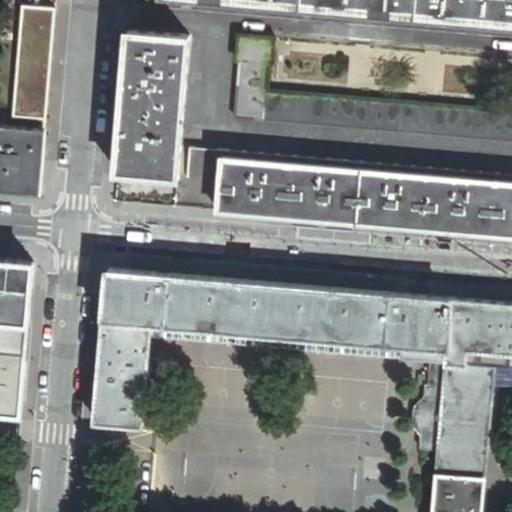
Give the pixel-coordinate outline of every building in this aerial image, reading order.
[(511,0),(304,0),(511,17),(511,0)] [(14,118),(47,121),(56,9),(24,6),(14,118)] [(191,36),(130,31),(118,172),(179,177),(191,36)] [(240,60),(270,62),(272,62),(274,39),(240,36),(238,60),(240,60)] [(511,111),(268,91),(270,62),(240,60),(235,118),(511,141),(511,111)] [(0,192),(40,195),(46,130),(0,126),(0,192)] [(511,182),(224,158),(219,211),(371,224),(511,235),(511,182)] [(0,413),(21,415),(34,263),(0,260),(0,413)] [(144,426),(151,337),(431,361),(429,375),(418,374),(416,387),(425,388),(424,396),(414,409),(413,425),(421,436),(420,449),(441,451),(435,511),(483,511),(496,367),(511,368),(511,304),(469,301),(109,270),(97,422),(144,426)]
